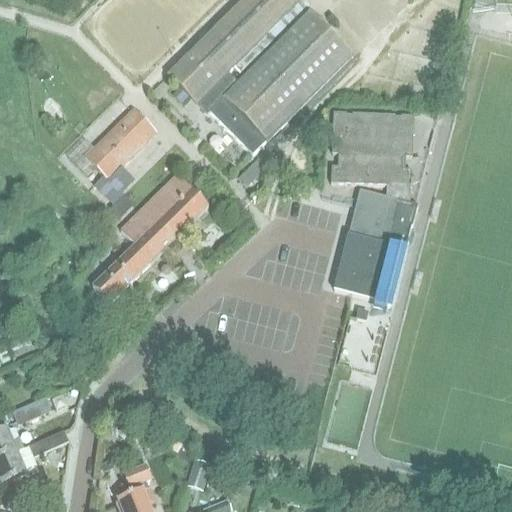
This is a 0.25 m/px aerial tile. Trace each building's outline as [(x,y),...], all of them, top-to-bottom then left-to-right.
[(235,86),(225,75),(302,1),(300,0),(245,0),(170,75),(252,159),(353,59),(310,14),(235,86)] [(108,183),(157,135),(133,111),(85,159),(108,183)] [(412,160),(414,119),(334,116),(332,156),(338,157),(337,169),(331,169),(331,186),(387,189),(387,200),(408,206),(409,204),(410,204),(411,173),(405,172),(406,160),(412,160)] [(110,307),(168,250),(209,210),(179,178),(122,233),(137,249),(94,291),(110,307)] [(417,208),(408,206),(387,200),(360,193),(348,238),(334,293),(392,308),(406,253),(405,252),(411,229),(412,229),(417,208)] [(18,428),(52,414),(46,401),(13,415),(18,428)] [(0,461),(16,455),(24,451),(20,442),(13,446),(7,433),(0,435),(0,461)] [(0,482),(2,487),(26,477),(26,476),(37,471),(32,461),(69,445),(64,434),(24,451),(16,455),(0,461),(0,482)] [(201,494),(210,471),(196,465),(186,488),(201,494)] [(149,491),(146,484),(152,481),(147,468),(125,478),(133,498),(119,504),(120,506),(117,507),(118,511),(149,511),(149,509),(156,506),(150,491),(149,491)]
